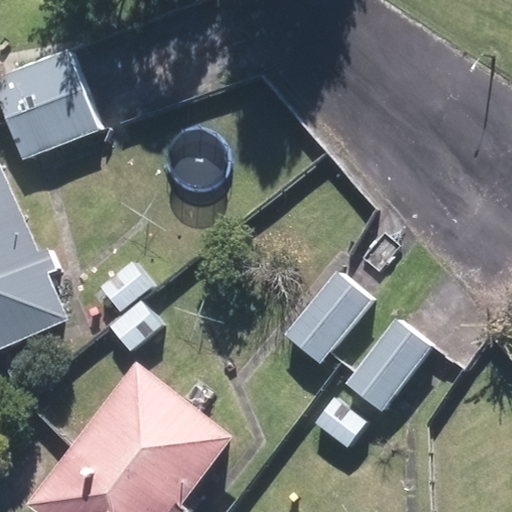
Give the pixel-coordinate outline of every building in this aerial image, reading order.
[(0,80),(16,120),(92,89),(77,50),(0,80)] [(92,89),(16,120),(32,160),(108,130),(92,89)] [(0,350),(78,317),(59,273),(67,269),(57,251),(51,252),(7,151),(0,154),(0,350)] [(108,286),(127,313),(159,287),(139,261),(108,286)] [(328,362),(379,301),(345,272),(294,333),(328,362)] [(116,326),(137,351),(169,325),(148,300),(116,326)] [(389,410),(439,346),(403,319),(354,383),(389,410)] [(199,511),(200,511),(192,505),(245,438),(148,362),(36,505),(44,511),(199,511)] [(343,396),(322,423),(354,447),(374,421),(343,396)]
